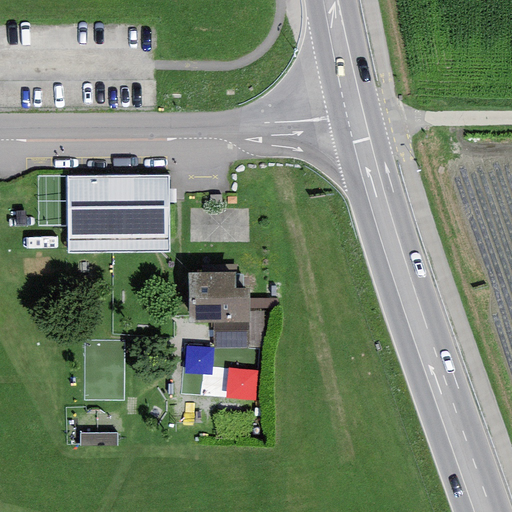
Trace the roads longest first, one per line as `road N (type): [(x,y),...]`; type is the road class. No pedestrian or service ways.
road 1 (primary): [(479,511),(356,123)]
road 2 (unclassified): [(356,123),(0,129)]
road 3 (track): [(356,123),(511,121)]
road 4 (primary): [(356,123),(329,0)]
